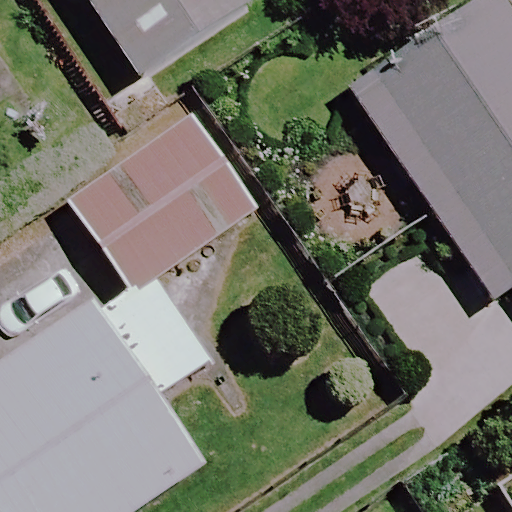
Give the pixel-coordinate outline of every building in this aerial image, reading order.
[(258,9),(251,0),(82,0),(144,88),(258,9)] [(511,24),(502,10),(356,111),(493,308),(511,294),(511,24)] [(255,223),(187,126),(66,212),(135,309),(255,223)] [(159,404),(99,311),(0,375),(0,511),(149,511),(206,475),(159,404)] [(511,488),(503,493),(511,507),(511,488)]
